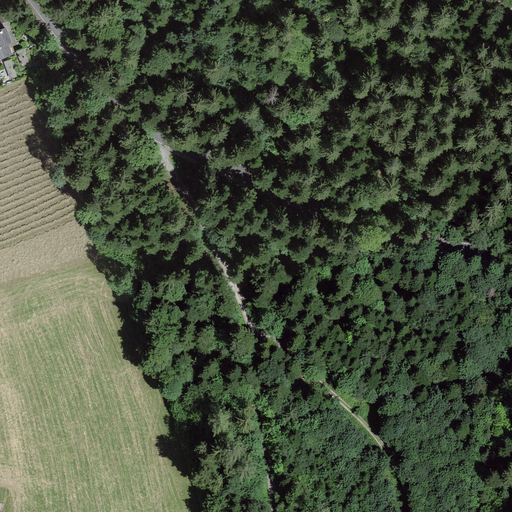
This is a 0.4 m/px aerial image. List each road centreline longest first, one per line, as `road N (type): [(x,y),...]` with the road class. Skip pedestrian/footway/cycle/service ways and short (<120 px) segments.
road 1 (tertiary): [(511,266),(403,240),(158,136),(109,98),(36,0)]
road 2 (track): [(276,511),(252,322),(172,178),(158,136)]
road 3 (track): [(410,511),(398,470),(373,431),(282,341),(254,334)]
